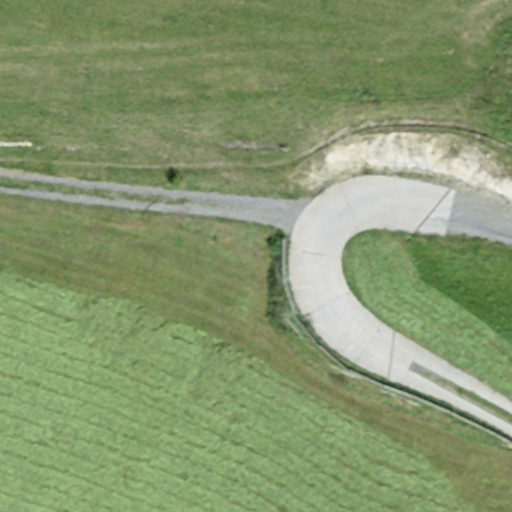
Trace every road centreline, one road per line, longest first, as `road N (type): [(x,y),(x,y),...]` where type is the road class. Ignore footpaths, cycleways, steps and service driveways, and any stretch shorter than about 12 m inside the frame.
road 1 (track): [(0,193),(315,221)]
road 2 (track): [(315,221),(310,258),(351,328),(511,420)]
road 3 (track): [(315,221),(346,199),(397,192),(511,228)]
